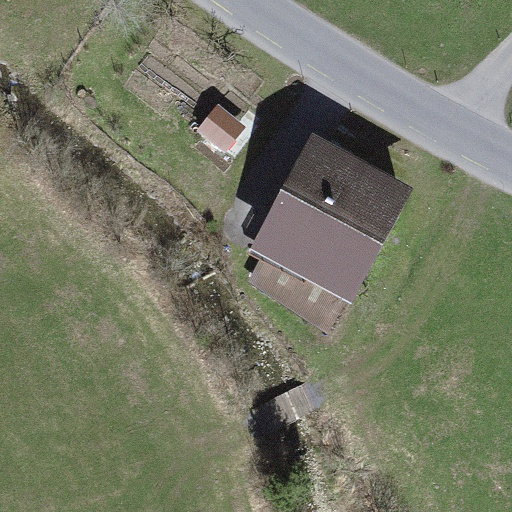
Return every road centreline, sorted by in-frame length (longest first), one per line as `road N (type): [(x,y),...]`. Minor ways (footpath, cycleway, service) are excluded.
road 1 (track): [(464,146),(386,332),(338,399),(214,469)]
road 2 (tertiary): [(239,0),(450,140)]
